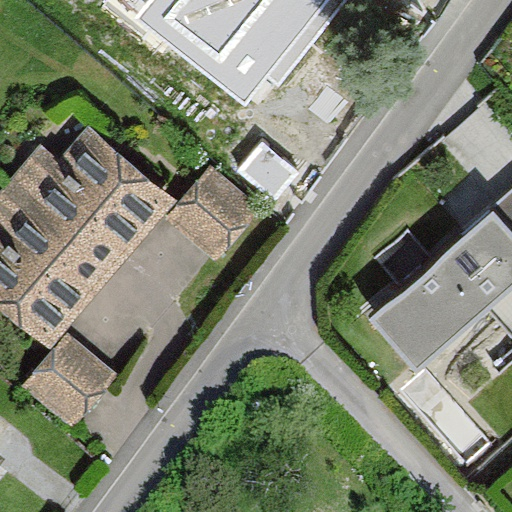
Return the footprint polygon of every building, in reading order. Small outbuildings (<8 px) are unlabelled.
[(157,0),(143,19),(246,99),(268,71),(283,83),(347,0),(157,0)] [(167,196),(85,130),(59,163),(40,147),(0,196),(0,304),(48,343),(167,196)] [(254,210),(206,173),(171,218),(219,255),(254,210)] [(511,195),(374,317),(418,366),(511,283),(511,195)] [(108,378),(61,341),(26,386),(73,422),(108,378)]
